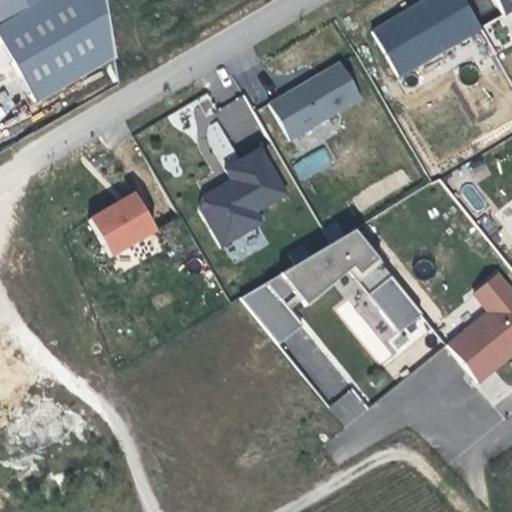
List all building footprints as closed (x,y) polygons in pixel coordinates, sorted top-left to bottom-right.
[(0,0),(0,23),(41,0),(0,0)] [(106,0),(41,0),(0,23),(0,36),(38,104),(118,59),(106,0)] [(464,0),(422,0),(372,30),(400,77),(482,29),(464,0)] [(511,0),(497,0),(506,14),(511,10),(511,0)] [(339,62),(269,104),(291,141),(361,100),(339,62)] [(203,195),(199,208),(222,249),(266,224),(260,214),(293,196),(263,142),(223,164),(232,179),(203,195)] [(323,147),(290,165),(300,182),(333,164),(323,147)] [(137,193),(90,219),(112,257),(158,231),(137,193)] [(352,232),(238,299),(278,347),(302,327),(281,301),(291,293),(304,308),(308,305),(306,303),(314,296),(312,294),(316,291),(312,287),(316,283),(321,290),(328,284),(326,280),(342,267),(344,270),(348,267),(356,277),(376,262),(352,232)] [(344,270),(366,296),(388,277),(376,262),(356,277),(348,267),(344,270)] [(328,284),(344,270),(342,267),(326,280),(328,284)] [(397,335),(421,317),(388,277),(366,296),(397,335)] [(488,313),(447,348),(476,385),(511,354),(511,294),(495,277),(473,296),(488,313)] [(312,294),(314,296),(321,290),(316,283),(312,287),(316,291),(312,294)] [(345,427),(367,408),(350,388),(328,407),(345,427)]
